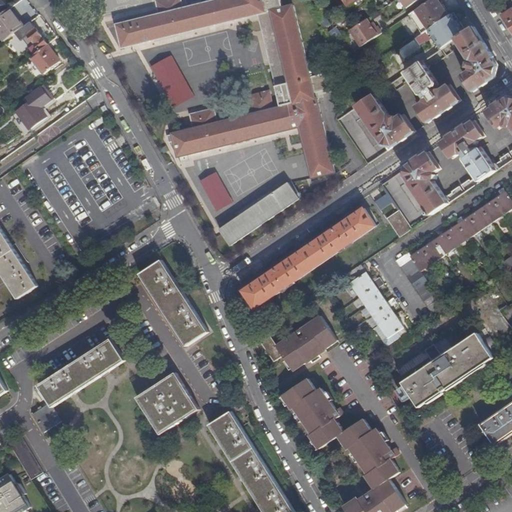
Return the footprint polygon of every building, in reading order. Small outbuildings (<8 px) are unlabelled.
[(117,25),(120,35),(128,34),(131,46),(153,41),(180,34),(227,22),(258,15),(260,22),(261,22),(276,86),(283,84),(290,83),(293,97),(287,98),(286,99),(288,105),(273,109),(269,91),(249,96),(253,114),(218,122),(215,109),(192,114),(195,128),(174,133),(179,157),(265,135),(293,129),(301,127),(314,177),(335,172),(327,137),(317,98),(315,92),(333,88),(328,70),(311,74),(301,35),(294,6),(284,8),(281,0),(219,0),(183,9),(180,0),(158,0),(156,1),(160,15),(117,25)] [(431,0),(410,14),(423,33),(429,30),(450,16),(439,0),(431,0)] [(309,7),(324,28),(330,24),(318,6),(309,7)] [(25,26),(11,8),(0,15),(0,34),(5,41),(23,27),(25,26)] [(95,9),(85,12),(87,19),(97,15),(95,9)] [(511,9),(503,15),(511,29),(511,9)] [(442,49),(465,33),(453,14),(450,16),(429,30),(442,49)] [(351,30),(362,46),(382,33),(378,26),(374,29),(367,19),(351,30)] [(31,22),(25,26),(23,27),(33,40),(34,42),(31,44),(29,45),(35,54),(48,44),(31,22)] [(421,63),(406,73),(400,78),(373,96),(338,120),(369,164),(396,145),(416,131),(405,114),(400,118),(399,121),(390,119),(391,117),(381,102),(381,99),(387,95),(387,96),(405,84),(404,83),(409,79),(412,80),(423,96),(425,94),(428,98),(427,102),(419,107),(430,122),(447,110),(462,100),(452,85),(445,90),(440,90),(437,86),(439,84),(429,68),(429,65),(434,62),(436,63),(451,53),(451,52),(460,45),(462,46),(472,61),(475,61),(472,71),(465,76),(475,91),(496,77),(499,65),(488,49),(474,27),(465,33),(442,49),(421,63)] [(128,34),(120,35),(123,48),(131,46),(128,34)] [(61,61),(48,44),(35,54),(32,56),(45,73),(61,61)] [(172,57),(156,67),(176,103),(193,94),(172,57)] [(402,67),(406,73),(421,63),(417,57),(402,67)] [(406,73),(402,67),(396,71),(400,78),(406,73)] [(290,83),(283,84),(287,98),(293,97),(290,83)] [(26,121),(41,110),(40,109),(52,100),(41,87),(26,99),(31,105),(20,114),(26,121)] [(437,172),(442,168),(431,152),(412,165),(407,168),(383,185),(400,210),(413,229),(471,190),(511,161),(511,98),(509,98),(489,112),(500,128),(506,125),(507,122),(511,123),(511,150),(501,159),(502,160),(497,164),(494,163),(483,147),(480,149),(477,145),(480,140),(486,136),(476,121),(462,130),(444,143),(454,158),(461,153),(466,153),(469,157),(466,159),(477,174),(476,178),(471,181),(470,180),(453,192),(453,193),(449,196),(445,195),(435,180),(433,180),(434,172),(437,172)] [(48,118),(41,110),(26,121),(33,130),(48,118)] [(217,173),(203,181),(219,209),(233,201),(217,173)] [(243,214),(221,229),(232,245),(281,212),(302,198),(291,182),(243,214)] [(414,249),(409,252),(422,271),(439,260),(483,230),(511,209),(511,200),(503,188),(498,192),(501,196),(488,205),(485,201),(474,207),(478,212),(464,221),(461,217),(451,224),(454,228),(441,237),(438,233),(427,240),(430,244),(417,253),(414,249)] [(305,250),(245,291),(256,307),(317,266),(377,225),(365,209),(324,237),(305,250)] [(413,229),(400,210),(387,219),(400,237),(413,229)] [(0,269),(19,299),(39,286),(0,225),(0,269)] [(422,271),(409,252),(396,261),(414,287),(432,313),(445,304),(422,271)] [(162,260),(141,275),(188,346),(210,333),(162,260)] [(362,264),(347,274),(352,282),(351,283),(390,338),(398,332),(401,336),(408,331),(405,328),(406,327),(391,307),(397,302),(394,298),(388,302),(379,288),(385,284),(380,278),(374,282),(362,264)] [(318,318),(334,344),(338,341),(321,316),(318,318)] [(297,327),(316,357),(326,350),(325,349),(334,344),(318,318),(302,328),(300,325),(297,327)] [(278,330),(273,323),(262,331),(267,337),(261,342),(274,361),(283,355),(293,371),(307,362),(308,363),(316,357),(297,327),(294,329),(296,332),(277,345),(270,335),(278,330)] [(446,336),(433,344),(441,356),(433,362),(426,351),(396,370),(405,382),(404,383),(420,408),(495,359),(478,333),(455,349),(446,336)] [(50,403),(35,413),(35,414),(45,429),(43,430),(45,433),(63,422),(54,408),(125,361),(111,340),(64,370),(39,386),(50,403)] [(177,373),(138,398),(161,434),(200,410),(177,373)] [(359,461),(376,450),(358,422),(345,432),(336,418),(344,413),(340,407),(336,409),(322,388),(317,391),(308,378),(288,392),(296,404),(309,424),(324,446),(339,436),(348,449),(350,448),(359,461)] [(230,381),(220,387),(223,392),(233,386),(230,381)] [(296,404),(288,392),(283,395),(292,407),(296,404)] [(511,403),(482,424),(496,445),(511,434),(511,403)] [(226,450),(247,436),(231,412),(211,426),(226,450)] [(35,414),(35,413),(33,414),(43,430),(45,429),(35,414)] [(376,450),(387,443),(377,428),(372,431),(364,419),(358,422),(376,450)] [(10,444),(13,449),(32,479),(44,471),(21,436),(10,444)] [(295,511),(259,455),(247,436),(226,450),(264,511),(295,511)] [(391,450),(387,443),(376,450),(359,461),(369,475),(367,476),(375,488),(399,471),(391,459),(399,454),(395,447),(391,450)] [(434,485),(441,480),(434,469),(427,474),(434,485)] [(400,472),(399,471),(375,488),(376,489),(371,492),(370,491),(364,495),(365,496),(360,500),(359,499),(346,508),(348,511),(394,511),(407,503),(390,479),(400,472)] [(0,511),(23,511),(32,507),(24,495),(27,493),(20,483),(18,484),(11,474),(0,480),(0,511)] [(344,507),(346,508),(359,499),(358,497),(344,507)]
